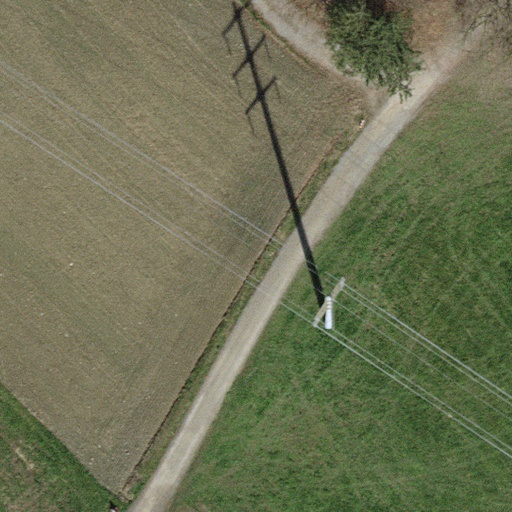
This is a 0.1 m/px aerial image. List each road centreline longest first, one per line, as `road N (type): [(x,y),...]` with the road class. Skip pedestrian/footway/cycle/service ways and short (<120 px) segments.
road 1 (track): [(143,511),(280,268),(355,157),(509,0)]
road 2 (track): [(273,0),(357,60),(439,70)]
